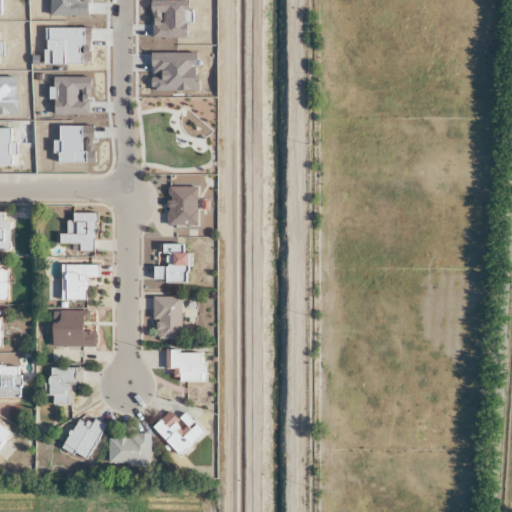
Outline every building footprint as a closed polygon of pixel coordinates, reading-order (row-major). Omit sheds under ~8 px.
[(195,226),(195,187),(165,187),(165,226),(195,226)] [(0,212),(0,250),(8,250),(8,222),(3,222),(3,212),(0,212)] [(94,250),(95,214),(66,213),(66,234),(57,234),(56,249),(94,250)] [(185,245),(159,244),(159,267),(154,267),(154,282),(184,282),(185,245)] [(59,302),(85,302),(85,278),(96,278),(96,265),(59,265),(59,302)] [(179,340),(179,297),(151,297),(151,340),(179,340)] [(51,312),(51,347),(95,347),(95,331),(85,331),(85,312),(51,312)] [(167,370),(177,370),(177,382),(201,382),(201,351),(167,351),(167,370)] [(0,397),(18,398),(19,366),(0,365),(0,397)] [(81,368),(48,368),(48,405),(72,405),(72,385),(81,385),(81,368)] [(203,434),(182,413),(176,419),(167,411),(151,428),(180,457),(203,434)] [(101,428),(77,415),(61,447),(86,459),(101,428)] [(0,450),(12,435),(0,425),(0,450)] [(148,435),(107,435),(107,466),(148,466),(148,435)]
